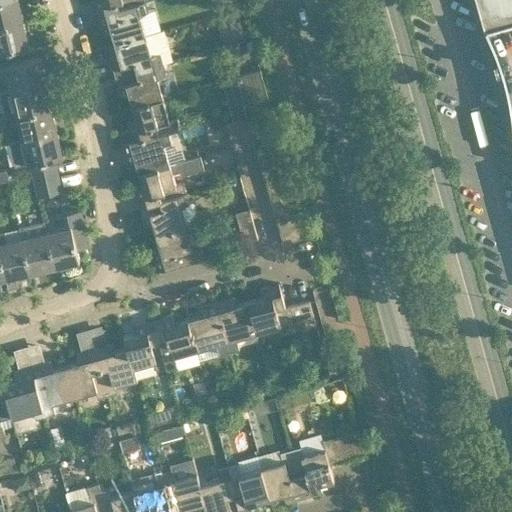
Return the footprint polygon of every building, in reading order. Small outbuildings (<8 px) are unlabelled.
[(0,0),(0,24),(24,19),(19,0),(0,0)] [(93,0),(95,5),(98,14),(106,11),(146,0),(145,0),(93,0)] [(106,11),(98,14),(100,22),(103,32),(111,29),(115,42),(147,33),(160,29),(155,9),(149,10),(146,0),(106,11)] [(511,0),(477,0),(486,27),(511,19),(511,0)] [(24,19),(0,24),(0,50),(30,44),(24,19)] [(511,19),(486,27),(487,30),(503,62),(511,81),(511,116),(511,118),(511,19)] [(240,20),(218,26),(222,43),(245,36),(240,20)] [(121,65),(124,73),(163,62),(160,52),(152,55),(147,33),(115,42),(118,55),(110,57),(113,67),(121,65)] [(246,45),(230,49),(234,61),(250,57),(246,45)] [(5,64),(10,89),(46,80),(41,55),(5,64)] [(129,92),(132,105),(164,96),(158,75),(166,73),(163,62),(124,73),(126,82),(118,84),(121,94),(129,92)] [(233,76),(222,79),(233,119),(247,115),(272,108),(260,68),(233,76)] [(10,89),(0,91),(0,93),(5,116),(16,113),(52,105),(46,80),(10,89)] [(139,127),(141,136),(181,125),(178,114),(170,116),(164,96),(132,105),(136,118),(128,120),(130,130),(139,127)] [(16,113),(22,138),(58,129),(52,105),(16,113)] [(247,115),(251,126),(275,120),(272,108),(247,115)] [(251,126),(254,138),(278,131),(275,120),(251,126)] [(139,171),(170,163),(164,142),(172,140),(169,129),(181,126),(181,125),(141,136),(121,142),(127,161),(135,159),(139,171)] [(22,138),(9,140),(15,166),(28,163),(44,159),(63,155),(58,129),(22,138)] [(254,138),(257,150),(282,143),(278,131),(254,138)] [(257,150),(261,161),(285,155),(282,143),(257,150)] [(142,184),(134,187),(137,197),(139,205),(148,202),(187,191),(184,181),(176,184),(173,173),(183,170),(184,174),(207,168),(203,153),(170,163),(139,171),(142,184)] [(261,161),(264,173),(288,166),(285,155),(261,161)] [(32,168),(35,182),(59,176),(56,162),(32,168)] [(264,173),(267,185),(291,178),(288,166),(264,173)] [(59,176),(35,182),(38,195),(62,190),(59,176)] [(267,185),(270,197),(295,190),(291,178),(267,185)] [(270,197),(274,208),(298,201),(295,190),(270,197)] [(153,221),(156,234),(188,225),(182,204),(190,202),(187,191),(148,202),(150,211),(142,213),(145,223),(153,221)] [(274,208),(277,220),(301,213),(298,201),(274,208)] [(70,225),(46,230),(54,265),(78,260),(79,260),(76,248),(89,245),(81,208),(67,212),(70,225)] [(258,238),(250,208),(236,212),(245,242),(258,238)] [(277,220),(280,232),(304,225),(301,213),(277,220)] [(19,225),(22,236),(30,271),(54,265),(46,230),(43,219),(19,225)] [(188,225),(156,234),(160,246),(152,249),(155,259),(163,257),(165,266),(205,255),(196,223),(188,225)] [(304,225),(280,232),(283,243),(308,236),(304,225)] [(5,231),(0,231),(0,253),(6,276),(9,288),(18,286),(15,274),(30,271),(26,257),(22,236),(7,239),(5,231)] [(262,296),(249,300),(258,331),(279,325),(281,333),(316,323),(310,300),(286,306),(282,291),(272,293),(270,285),(260,288),(262,296)] [(227,306),(218,309),(229,348),(239,345),(236,337),(258,331),(249,300),(236,304),(234,296),(224,298),(227,306)] [(200,314),(187,318),(196,348),(216,343),(219,351),(229,348),(218,309),(210,311),(208,303),(198,306),(200,314)] [(164,324),(156,326),(167,365),(177,362),(175,354),(196,348),(187,318),(174,321),(172,313),(162,316),(164,324)] [(137,331),(124,335),(136,378),(138,377),(135,366),(154,360),(156,368),(167,365),(156,326),(147,329),(145,321),(135,324),(137,331)] [(105,353),(97,356),(108,394),(118,391),(116,383),(136,378),(124,335),(127,347),(115,351),(113,342),(103,345),(105,353)] [(78,361),(65,364),(74,395),(96,389),(98,397),(108,394),(97,356),(89,358),(87,350),(82,351),(76,353),(78,361)] [(42,371),(34,373),(45,412),(56,409),(54,401),(74,395),(65,364),(53,368),(50,360),(40,363),(42,371)] [(4,381),(3,382),(11,413),(13,420),(13,421),(16,431),(17,431),(41,424),(38,414),(45,412),(34,373),(26,375),(24,367),(20,368),(14,370),(16,378),(6,381),(4,381)] [(4,381),(2,373),(0,373),(0,435),(6,434),(1,416),(11,413),(3,382),(4,381)] [(174,403),(149,410),(152,422),(178,415),(174,403)] [(197,418),(183,421),(187,433),(201,429),(197,418)] [(111,425),(100,428),(102,438),(114,434),(111,425)] [(162,429),(153,431),(156,443),(167,440),(168,440),(164,428),(163,428),(162,429)] [(302,446),(291,449),(303,488),(305,496),(313,494),(323,491),(321,483),(334,479),(330,464),(366,454),(359,430),(340,435),(324,440),(326,448),(305,454),(302,446)] [(137,434),(120,439),(123,451),(140,447),(137,434)] [(63,436),(54,439),(56,447),(65,445),(63,436)] [(284,460),(263,466),(271,497),(284,493),(287,501),(297,499),(305,496),(303,488),(291,449),(282,452),(284,460)] [(14,456),(0,459),(0,472),(17,468),(14,456)] [(172,470),(163,472),(174,511),(182,510),(183,511),(208,511),(201,483),(194,459),(194,456),(170,463),(172,470)] [(240,464),(229,467),(240,506),(242,511),(249,511),(251,511),(261,509),(259,501),(271,497),(263,466),(242,472),(240,464)] [(222,477),(201,483),(208,511),(218,511),(222,511),(233,511),(232,508),(240,506),(229,467),(219,469),(222,477)] [(131,476),(134,490),(140,511),(173,511),(174,511),(163,472),(154,475),(153,470),(131,476)] [(39,472),(29,474),(33,487),(42,484),(39,472)] [(28,474),(11,479),(15,492),(32,487),(28,474)] [(98,481),(67,490),(73,511),(106,511),(101,490),(98,481)] [(112,486),(101,490),(106,511),(140,511),(134,490),(115,495),(112,486)]
